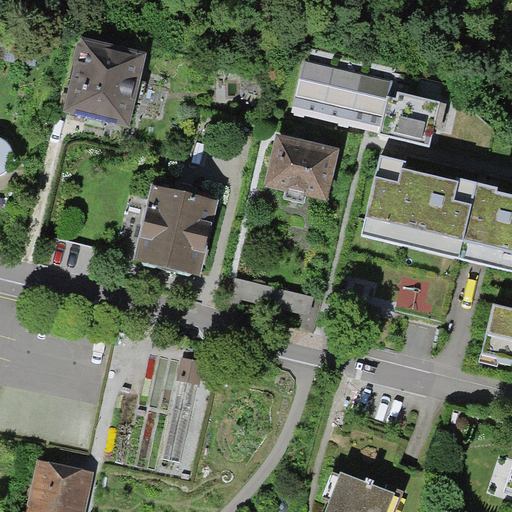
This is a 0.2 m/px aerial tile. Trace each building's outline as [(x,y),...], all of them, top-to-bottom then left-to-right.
[(60,114),(131,132),(148,60),(77,43),(60,114)] [(346,125),(380,133),(388,96),(392,82),(304,61),(292,112),(301,114),(346,125)] [(397,98),(388,96),(380,133),(379,135),(430,147),(434,129),(441,131),(447,103),(398,92),(397,98)] [(306,198),(329,203),(340,152),(317,147),(276,138),(265,187),(287,192),(285,201),(305,205),(306,198)] [(0,177),(1,177),(6,174),(11,168),(13,162),(13,155),(10,148),(6,143),(0,140),(0,177)] [(445,323),(461,256),(366,234),(384,156),(371,153),(337,298),(445,323)] [(511,185),(384,156),(366,234),(461,256),(511,267),(511,185)] [(216,203),(153,189),(138,258),(201,272),(216,203)] [(313,294),(234,279),(230,302),(308,318),(313,294)] [(511,306),(496,303),(482,355),(511,362),(511,306)] [(182,380),(203,384),(208,362),(186,358),(182,380)] [(83,511),(92,472),(66,466),(38,460),(27,511),(83,511)] [(345,471),(327,511),(393,511),(401,494),(345,471)]
